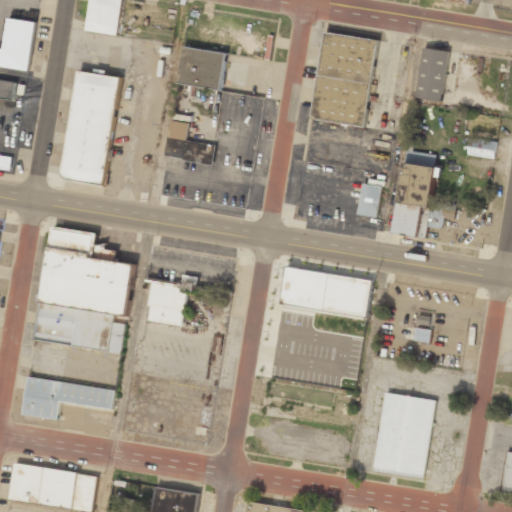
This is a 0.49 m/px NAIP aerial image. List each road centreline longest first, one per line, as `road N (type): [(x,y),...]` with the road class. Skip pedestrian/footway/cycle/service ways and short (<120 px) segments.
road 1 (residential): [(308,0),(224,511)]
road 2 (secondary): [(511,278),(0,194)]
road 3 (residential): [(0,436),(477,511)]
road 4 (residential): [(67,0),(0,418)]
road 5 (residential): [(511,225),(465,511)]
road 6 (residential): [(511,42),(269,0)]
